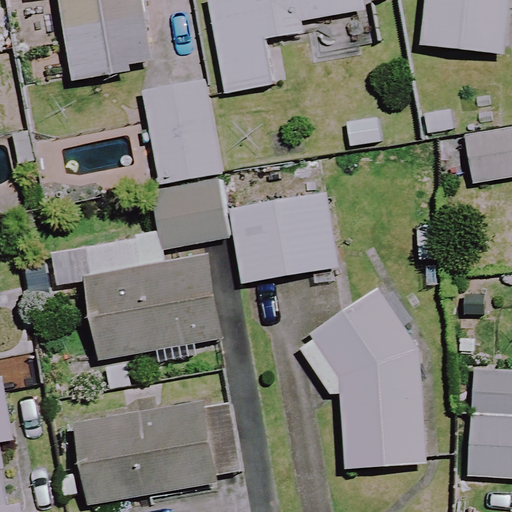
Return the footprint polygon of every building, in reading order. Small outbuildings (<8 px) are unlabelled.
[(37,0),(63,0),(72,82),(132,75),(131,68),(150,66),(142,0),(31,0),(32,1),(37,0)] [(217,0),(209,2),(225,98),(274,90),(267,43),(304,37),(302,24),(366,13),(364,0),(217,0)] [(510,0),(427,0),(422,49),(504,57),(510,0)] [(223,173),(207,87),(145,99),(162,185),(223,173)] [(511,179),(511,130),(467,138),(475,186),(511,179)] [(232,241),(222,184),(153,196),(163,253),(232,241)] [(340,270),(326,197),(233,214),(246,287),(340,270)] [(142,273),(136,244),(56,258),(61,286),(85,281),(100,363),(223,341),(209,261),(142,273)] [(424,359),(379,294),(319,335),(349,379),(345,467),(428,471),(429,398),(424,359)] [(0,511),(28,511),(27,508),(13,511),(1,444),(14,442),(3,381),(0,381),(0,511)] [(246,483),(235,405),(156,416),(152,391),(122,395),(125,420),(75,427),(85,505),(246,483)] [(511,480),(511,423),(471,422),(469,480),(511,480)]
